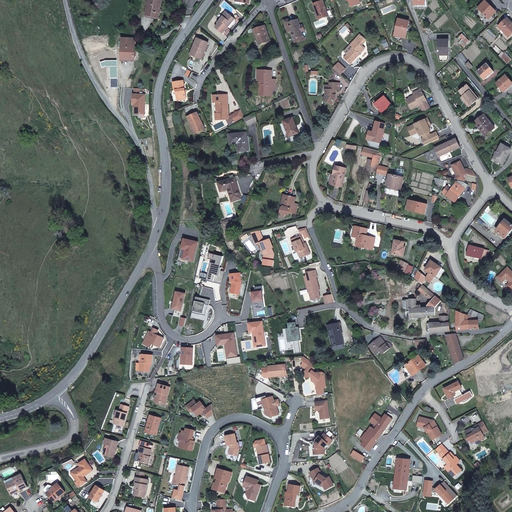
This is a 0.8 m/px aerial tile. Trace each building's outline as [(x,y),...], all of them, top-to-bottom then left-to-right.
[(158,18),(162,1),(157,0),(149,0),(148,4),(150,4),(148,16),(158,18)] [(328,16),(323,1),(313,4),(316,12),(319,19),(328,16)] [(489,19),(496,12),(485,1),(478,8),(489,19)] [(222,34),(235,19),(227,12),(218,23),(219,24),(216,27),(216,28),(222,34)] [(511,32),(511,31),(511,23),(507,18),(499,26),(508,37),(511,33),(511,32)] [(405,38),(409,22),(399,19),(396,34),(401,35),(401,37),(405,38)] [(305,31),(303,25),(300,26),(298,20),(290,22),(288,23),(291,32),(293,39),(303,36),(302,32),(305,31)] [(270,41),(265,26),(254,30),(257,39),(258,39),(260,44),(270,41)] [(469,41),(462,34),(461,35),(460,36),(467,44),(467,43),(469,41)] [(362,46),(365,42),(364,41),(366,40),(360,35),(351,45),(354,48),(344,58),(351,64),(365,48),(362,46)] [(135,56),(135,39),(123,38),(123,59),(135,59),(135,58),(135,56)] [(201,59),(208,43),(197,38),(194,48),(195,50),(193,56),(201,59)] [(449,55),(449,40),(439,40),(438,55),(449,55)] [(507,64),(511,60),(504,53),(501,57),(507,64)] [(346,69),(338,63),(333,68),(340,75),(346,69)] [(490,75),(494,72),(487,64),(477,72),(484,80),(487,77),(487,78),(490,76),(490,75)] [(275,91),(276,80),(271,79),(272,75),(269,75),(269,71),(258,70),(258,76),(260,76),(260,81),(260,96),(272,96),(272,91),(275,91)] [(504,92),(511,85),(511,82),(506,75),(496,84),(504,92)] [(186,99),(183,81),(173,82),(175,91),(176,90),(178,101),(186,99)] [(335,93),(335,90),(340,90),(340,83),(330,83),(330,86),(325,86),(325,90),(326,90),(326,96),(324,100),(332,105),(335,98),(335,95),(334,95),(334,94),(334,93),(335,93)] [(471,105),(478,99),(467,85),(460,92),(464,96),(471,105)] [(428,102),(421,89),(413,93),(414,95),(414,96),(410,98),(406,100),(411,110),(419,105),(423,112),(431,109),(427,102),(428,102)] [(135,95),(134,95),(134,100),(133,103),(136,103),(136,114),(145,114),(145,95),(140,95),(135,95)] [(229,117),(228,95),(213,95),(213,103),(217,103),(218,113),(216,114),(216,120),(226,120),(229,119),(229,117)] [(471,105),(464,96),(462,98),(469,107),(471,105)] [(381,112),(391,104),(385,97),(376,105),(379,109),(381,112)] [(133,103),(134,100),(132,100),(132,105),(134,105),(134,115),(139,115),(139,117),(140,118),(144,118),(145,117),(145,114),(136,114),(136,103),(133,103)] [(244,117),(240,110),(229,117),(229,119),(226,120),(229,125),(244,117)] [(203,125),(197,112),(188,117),(192,126),(193,125),(197,134),(205,130),(203,125)] [(257,121),(256,113),(245,118),(248,125),(257,121)] [(495,128),(484,115),(479,119),(480,120),(475,124),(486,136),(495,128)] [(297,134),(295,127),(296,127),(293,118),(283,121),(289,137),(297,134)] [(430,135),(429,132),(431,131),(429,127),(427,127),(426,125),(430,123),(428,118),(419,123),(418,122),(415,124),(412,126),(416,133),(419,132),(421,136),(423,135),(424,138),(422,139),(425,145),(432,142),(439,139),(437,132),(430,135)] [(381,143),(386,124),(376,122),(371,141),(381,143)] [(248,151),(247,136),(241,137),(240,133),(230,135),(231,144),(238,143),(239,152),(248,151)] [(439,157),(460,147),(456,139),(435,149),(439,157)] [(503,164),(511,149),(502,144),(497,152),(499,152),(495,160),(503,164)] [(380,159),(381,152),(364,147),(363,155),(374,158),(380,159)] [(439,157),(435,149),(424,154),(428,162),(439,157)] [(466,169),(465,171),(460,161),(452,166),(456,175),(455,179),(465,181),(467,174),(476,177),(476,176),(473,170),(473,171),(466,169)] [(376,173),(378,167),(372,166),(372,165),(368,164),(366,170),(376,173)] [(342,188),(346,168),(335,166),(333,175),(334,175),(332,185),(342,188)] [(387,168),(378,166),(378,167),(376,173),(385,175),(387,168)] [(401,191),(403,178),(402,178),(395,176),(390,175),(387,185),(391,186),(396,187),(395,189),(401,191)] [(241,199),(236,181),(230,183),(228,179),(218,182),(221,192),(228,190),(232,202),(241,199)] [(455,202),(465,189),(457,183),(452,189),(447,196),(455,202)] [(447,196),(452,189),(448,186),(443,192),(447,196)] [(296,214),(298,206),(294,205),(295,198),(286,196),(283,208),(282,207),(280,217),(285,218),(285,214),(289,215),(289,212),(296,214)] [(425,214),(427,205),(409,200),(407,209),(425,214)] [(231,225),(231,219),(223,222),(224,227),(231,225)] [(506,238),(511,230),(511,225),(506,220),(497,231),(506,238)] [(373,250),(375,238),(366,236),(365,236),(366,229),(356,227),(354,237),(358,238),(356,246),(373,250)] [(310,236),(306,228),(299,230),(300,234),(303,233),(305,238),(310,236)] [(310,254),(308,248),(305,249),(303,244),(304,244),(301,236),(291,240),(297,252),(298,252),(300,258),(310,254)] [(193,241),(184,239),(182,249),(181,249),(178,262),(187,264),(188,260),(193,261),(197,246),(192,245),(193,241)] [(264,259),(264,265),(273,266),(274,260),(273,260),(274,254),(272,248),(273,248),(270,239),(264,241),(260,243),(265,255),(264,259)] [(404,256),(405,247),(403,247),(404,242),(395,240),(392,254),(404,256)] [(482,259),(484,249),(478,248),(474,247),(470,246),(467,255),(482,259)] [(403,274),(408,265),(401,261),(396,272),(403,274)] [(435,277),(441,268),(431,261),(425,270),(430,273),(435,277)] [(511,271),(508,267),(497,277),(502,282),(506,279),(510,282),(506,286),(511,291),(511,290),(511,271)] [(319,288),(316,278),(317,277),(316,270),(306,273),(307,276),(304,276),(309,293),(310,293),(311,300),(320,297),(318,289),(319,288)] [(240,273),(230,274),(231,282),(232,282),(233,282),(233,284),(232,285),(230,293),(239,296),(241,285),(241,283),(240,273)] [(431,283),(435,277),(430,273),(425,279),(431,283)] [(436,296),(423,285),(420,288),(419,290),(432,300),(436,296)] [(334,302),(332,294),(324,297),(326,304),(334,302)] [(436,308),(441,301),(436,296),(432,300),(427,306),(427,308),(436,308)] [(210,300),(196,297),(193,313),(201,315),(203,313),(206,314),(207,309),(205,308),(205,305),(208,305),(209,306),(210,300)] [(417,306),(416,299),(410,300),(410,309),(421,308),(421,305),(417,306)] [(435,315),(436,308),(427,308),(421,308),(410,309),(411,318),(420,317),(428,317),(428,315),(435,315)] [(481,322),(484,315),(471,309),(468,316),(479,320),(479,321),(481,322)] [(470,329),(469,321),(464,321),(464,314),(457,310),(457,322),(456,322),(457,330),(469,329),(470,329)] [(479,321),(479,320),(469,321),(470,329),(479,329),(479,321)] [(262,322),(248,324),(249,333),(253,332),(254,332),(254,335),(253,335),(254,343),(258,342),(258,347),(265,346),(262,322)] [(344,344),(339,323),(329,325),(332,337),(331,337),(333,346),(334,346),(342,344),(344,344)] [(450,331),(449,323),(440,324),(440,323),(430,323),(430,330),(430,333),(440,332),(450,331)] [(149,333),(143,344),(150,347),(152,344),(159,348),(164,338),(156,335),(158,330),(154,328),(152,333),(151,334),(149,333)] [(225,335),(216,336),(218,346),(225,344),(226,351),(230,351),(231,357),(237,356),(233,334),(228,334),(229,338),(226,339),(225,335)] [(464,360),(456,334),(446,335),(455,365),(464,360)] [(392,346),(390,343),(387,343),(386,344),(381,337),(370,346),(372,349),(374,347),(377,351),(380,352),(382,350),(384,353),(392,346)] [(428,344),(426,340),(415,340),(419,351),(428,344)] [(193,348),(182,348),(181,364),(192,365),(193,348)] [(153,355),(142,354),(142,363),(141,363),(140,371),(150,372),(150,364),(152,364),(153,355)] [(326,388),(324,374),(322,372),(316,373),(313,371),(317,366),(304,356),(302,356),(303,364),(301,365),(307,369),(305,372),(311,373),(311,377),(314,379),(312,381),(316,384),(317,389),(323,388),(326,388)] [(422,368),(420,366),(424,363),(419,357),(407,366),(413,374),(413,375),(422,368)] [(287,374),(286,364),(268,366),(269,368),(263,368),(264,376),(265,377),(270,377),(269,377),(278,376),(278,375),(287,374)] [(413,374),(407,366),(403,369),(409,377),(413,374)] [(469,398),(473,396),(472,394),(470,391),(469,391),(468,391),(468,392),(467,392),(466,392),(466,393),(465,393),(465,394),(463,395),(460,389),(462,388),(460,385),(458,386),(456,383),(444,389),(449,399),(453,397),(456,403),(457,403),(458,403),(459,403),(460,403),(461,403),(462,403),(463,403),(464,403),(464,402),(465,402),(466,402),(466,401),(467,401),(468,400),(469,399),(469,398)] [(165,404),(170,387),(159,384),(156,392),(157,392),(159,392),(158,395),(156,396),(155,400),(156,402),(159,403),(161,403),(165,404)] [(274,401),(273,396),(262,400),(265,408),(266,409),(267,412),(266,414),(272,418),(273,416),(279,414),(276,406),(280,405),(278,399),(274,401)] [(213,414),(212,404),(206,409),(201,402),(197,404),(195,400),(187,406),(192,412),(194,410),(198,416),(203,412),(208,418),(213,414)] [(330,418),(328,401),(316,402),(317,411),(320,410),(321,419),(330,418)] [(124,426),(127,413),(129,407),(122,405),(120,411),(118,411),(114,424),(124,426)] [(378,440),(393,419),(385,414),(382,419),(377,426),(375,429),(371,427),(367,433),(369,434),(378,440)] [(377,426),(382,419),(376,414),(370,421),(377,426)] [(157,431),(161,418),(150,415),(146,428),(157,431)] [(442,434),(435,422),(431,421),(431,420),(420,417),(419,421),(420,423),(419,427),(425,428),(426,427),(429,432),(433,439),(442,434)] [(489,431),(484,422),(470,429),(471,430),(472,430),(472,429),(472,428),(473,428),(474,428),(474,429),(479,426),(483,434),(489,431)] [(483,434),(479,426),(474,429),(474,428),(473,428),(472,428),(472,429),(472,430),(471,430),(470,429),(465,432),(467,436),(466,436),(471,445),(475,443),(475,442),(480,439),(481,440),(485,438),(483,434)] [(193,450),(195,442),(192,441),(194,431),(187,429),(186,431),(183,431),(182,434),(183,436),(179,440),(181,442),(179,447),(193,450)] [(365,441),(369,434),(367,433),(361,439),(365,441)] [(240,449),(238,443),(237,443),(235,434),(225,436),(227,446),(230,445),(231,445),(232,448),(231,448),(229,454),(237,456),(240,449)] [(324,448),(328,444),(329,445),(333,441),(324,434),(321,438),(319,436),(316,440),(318,442),(316,444),(316,448),(314,448),(314,455),(325,454),(324,448)] [(370,451),(378,440),(369,434),(365,441),(362,445),(370,451)] [(117,451),(117,448),(117,447),(118,442),(106,438),(105,444),(107,444),(104,455),(114,458),(116,451),(117,451)] [(255,448),(257,447),(259,456),(260,464),(271,462),(267,445),(265,445),(264,439),(256,441),(254,444),(255,448)] [(141,447),(151,450),(153,444),(141,441),(140,446),(141,447)] [(441,454),(446,449),(441,444),(436,449),(441,454)] [(148,464),(151,457),(149,456),(151,450),(141,447),(139,453),(141,454),(139,462),(148,464)] [(461,470),(456,465),(457,464),(454,459),(452,458),(454,456),(451,453),(450,453),(446,449),(441,454),(440,454),(448,464),(445,467),(454,477),(461,470)] [(365,457),(354,451),(351,455),(362,462),(365,457)] [(407,490),(410,460),(398,459),(395,488),(407,490)] [(84,477),(93,470),(85,460),(79,464),(81,467),(71,473),(77,481),(80,486),(81,487),(87,482),(84,477)] [(184,489),(189,467),(178,465),(176,475),(174,481),(176,484),(180,485),(180,488),(179,490),(175,489),(173,498),(182,500),(184,489)] [(334,485),(329,477),(327,478),(320,474),(321,473),(318,468),(310,473),(315,482),(316,481),(322,485),(323,484),(326,490),(334,485)] [(225,492),(228,481),(230,481),(232,473),(218,469),(216,478),(218,478),(218,481),(216,482),(214,489),(225,492)] [(145,479),(147,473),(138,471),(137,477),(145,479)] [(27,487),(22,475),(14,478),(13,477),(5,481),(6,484),(7,484),(11,494),(27,487)] [(258,484),(259,480),(247,476),(243,486),(247,488),(248,490),(247,494),(249,498),(253,497),(257,498),(260,488),(258,487),(257,485),(258,484)] [(145,497),(148,480),(145,479),(137,477),(135,483),(137,483),(136,488),(137,488),(135,495),(145,497)] [(53,502),(65,492),(58,483),(53,487),(54,488),(47,493),(53,502)] [(295,507),(297,494),(299,494),(301,486),(290,484),(288,492),(287,492),(285,500),(290,501),(289,506),(295,507)] [(47,493),(54,488),(53,487),(52,486),(49,485),(47,486),(46,488),(45,490),(47,493)] [(98,502),(105,491),(96,486),(89,497),(98,502)] [(226,509),(225,499),(217,500),(217,508),(218,507),(218,510),(212,510),(212,511),(234,511),(235,511),(233,511),(233,509),(226,509)]
